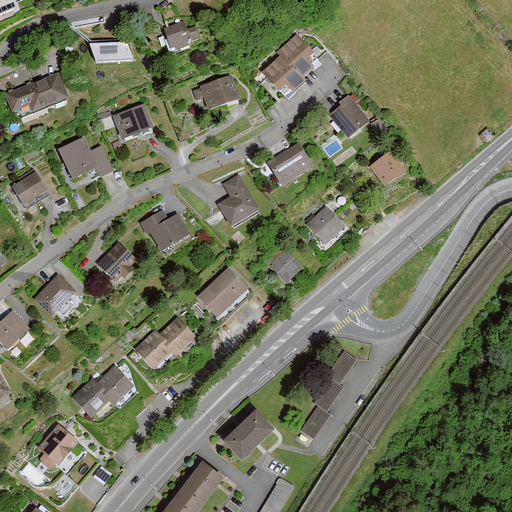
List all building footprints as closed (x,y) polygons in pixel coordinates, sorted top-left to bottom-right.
[(0,0),(0,14),(14,8),(10,0),(0,0)] [(200,39),(195,27),(186,30),(183,22),(164,29),(171,49),(174,48),(175,51),(191,46),(190,43),(200,39)] [(277,53),(280,57),(262,74),(278,91),(279,90),(284,95),(290,90),(293,93),(306,81),(303,78),(314,68),(311,65),(316,59),(312,55),(314,53),(296,34),(277,53)] [(133,58),(130,39),(92,44),(94,62),(133,58)] [(68,98),(58,74),(5,95),(12,112),(15,111),(18,119),(36,112),(35,111),(68,98)] [(201,89),(194,91),(197,100),(204,97),(208,110),(239,100),(231,76),(200,87),(201,89)] [(369,123),(348,96),(340,102),(342,106),(329,115),(348,139),(369,123)] [(144,105),(114,117),(122,139),(153,128),(144,105)] [(480,136),(487,143),(494,137),(488,129),(480,136)] [(179,135),(183,145),(188,143),(184,133),(179,135)] [(83,138),(58,151),(72,179),(97,167),(101,177),(113,171),(101,147),(90,152),(83,138)] [(313,167),(299,144),(267,163),(282,187),(313,167)] [(390,152),(370,168),(385,186),(405,171),(390,152)] [(47,190),(35,172),(12,187),(25,206),(35,200),(34,199),(47,190)] [(259,210),(238,175),(223,184),(231,197),(218,204),(231,226),(259,210)] [(388,215),(396,209),(386,195),(378,200),(388,215)] [(326,206),(306,224),(325,245),(345,226),(326,206)] [(163,210),(140,223),(147,234),(150,232),(162,251),(190,235),(177,214),(168,220),(163,210)] [(136,260),(118,243),(97,265),(115,281),(121,276),(124,279),(133,269),(130,266),(136,260)] [(282,245),(265,261),(286,283),(303,267),(282,245)] [(248,288),(228,268),(198,297),(217,318),(248,288)] [(75,292),(58,275),(34,299),(51,316),(57,310),(62,315),(75,302),(70,297),(75,292)] [(29,329),(11,311),(0,321),(0,340),(8,349),(29,329)] [(178,317),(159,335),(173,350),(177,355),(196,337),(178,317)] [(173,350),(159,335),(154,331),(135,350),(153,369),(173,350)] [(338,385),(356,360),(343,351),(326,375),(331,379),(315,403),(319,405),(301,431),(313,439),(330,415),(326,412),(343,388),(338,385)] [(115,367),(96,385),(110,399),(115,404),(133,386),(115,367)] [(0,399),(11,392),(0,376),(0,405),(0,404),(0,399)] [(110,399),(96,385),(92,381),(73,399),(91,418),(110,399)] [(256,411),(223,442),(241,461),(274,430),(256,411)] [(79,442),(58,425),(38,448),(44,454),(41,458),(41,462),(47,467),(51,467),(55,463),(58,466),(79,442)] [(197,511),(223,479),(202,463),(163,511),(197,511)] [(111,474),(102,467),(94,477),(103,484),(111,474)] [(281,478),(265,504),(278,511),(293,486),(281,478)]
